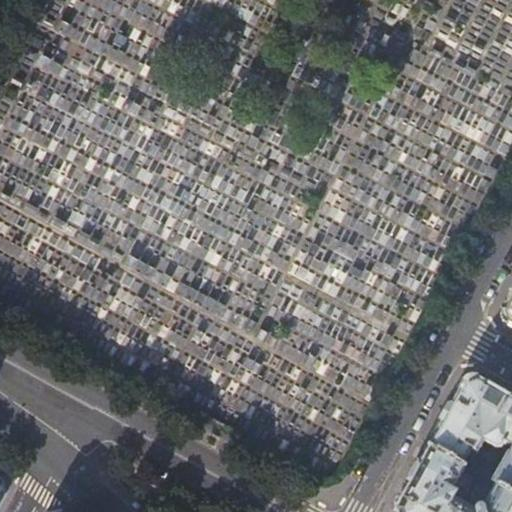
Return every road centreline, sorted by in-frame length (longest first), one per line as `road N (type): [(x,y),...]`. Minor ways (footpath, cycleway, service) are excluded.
road 1 (residential): [(360,511),(459,331)]
road 2 (secondary): [(255,511),(79,413)]
